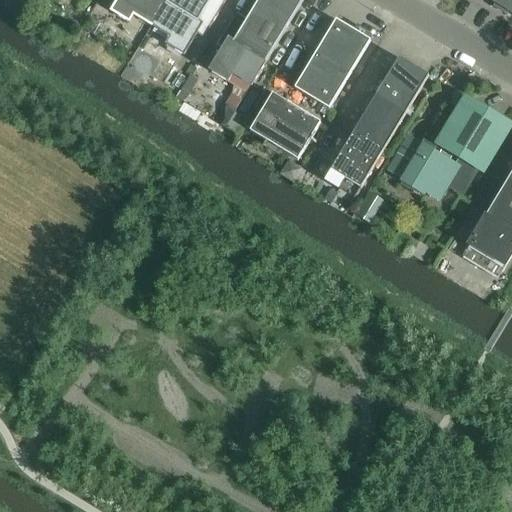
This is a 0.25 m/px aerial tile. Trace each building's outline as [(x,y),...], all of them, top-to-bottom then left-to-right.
[(119,0),(112,12),(129,23),(134,16),(152,27),(168,0),(119,0)] [(168,0),(152,27),(171,38),(167,45),(184,56),(202,26),(209,30),(226,0),(168,0)] [(211,72),(228,83),(233,76),(252,87),(266,63),(304,2),(300,0),(259,0),(248,20),(237,14),(222,38),(229,42),(211,72)] [(511,0),(486,0),(511,15),(511,0)] [(329,111),(371,42),(352,31),(336,21),(303,77),(299,84),(295,90),(329,111)] [(429,77),(399,60),(377,97),(406,115),(429,77)] [(251,86),(236,111),(248,119),(264,94),(251,86)] [(267,92),(245,128),(251,131),(250,133),(298,162),(321,124),(280,100),(267,92)] [(406,115),(377,97),(354,134),(384,152),(406,115)] [(466,99),(438,146),(462,161),(477,170),(484,173),(511,127),(466,99)] [(238,136),(248,119),(236,111),(228,106),(225,109),(226,120),(222,126),(238,136)] [(333,173),(361,190),(384,152),(354,134),(332,172),(333,173)] [(405,180),(403,182),(423,194),(425,192),(439,201),(448,186),(462,195),(477,170),(462,161),(457,169),(410,140),(390,171),(405,180)] [(511,257),(511,174),(467,250),(468,251),(470,247),(504,268),(502,271),(503,272),(511,257)] [(332,190),(325,201),(332,205),(339,194),(332,190)] [(378,212),(385,202),(370,193),(361,208),(368,212),(371,208),(378,212)]
